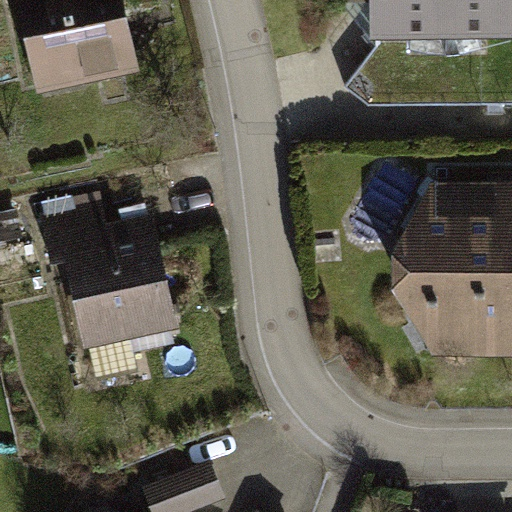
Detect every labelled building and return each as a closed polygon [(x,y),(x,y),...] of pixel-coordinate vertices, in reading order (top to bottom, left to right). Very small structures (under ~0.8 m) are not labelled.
[(15,0),(36,87),(134,64),(119,0),(15,0)] [(511,0),(367,0),(368,33),(511,31),(511,0)] [(511,178),(429,179),(390,247),(391,282),(436,351),(511,351),(511,178)] [(151,210),(107,220),(100,191),(35,207),(47,256),(62,252),(83,344),(88,343),(97,378),(140,368),(136,350),(174,341),(170,323),(175,324),(151,210)] [(210,459),(144,483),(154,511),(186,511),(224,498),(210,459)]
